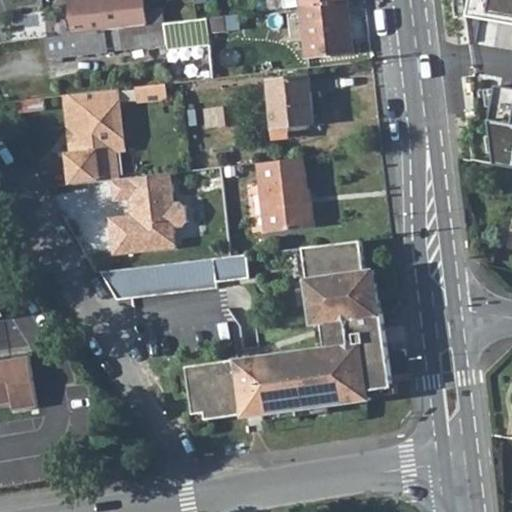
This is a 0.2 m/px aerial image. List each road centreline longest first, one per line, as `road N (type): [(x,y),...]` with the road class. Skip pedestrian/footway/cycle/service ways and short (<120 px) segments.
road 1 (residential): [(203,496),(0,159)]
road 2 (secondary): [(441,316),(404,0)]
road 3 (residential): [(203,496),(456,465)]
road 4 (secondary): [(456,465),(441,316)]
